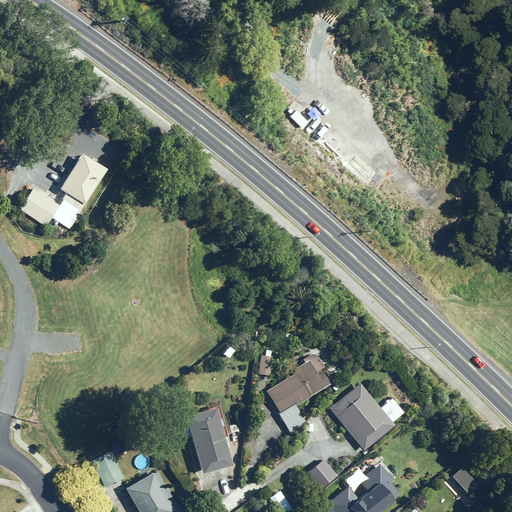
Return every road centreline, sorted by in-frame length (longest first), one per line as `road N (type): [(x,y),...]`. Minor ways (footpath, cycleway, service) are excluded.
road 1 (primary): [(511,410),(205,128),(28,0)]
road 2 (residential): [(0,245),(22,290),(21,334),(0,406)]
